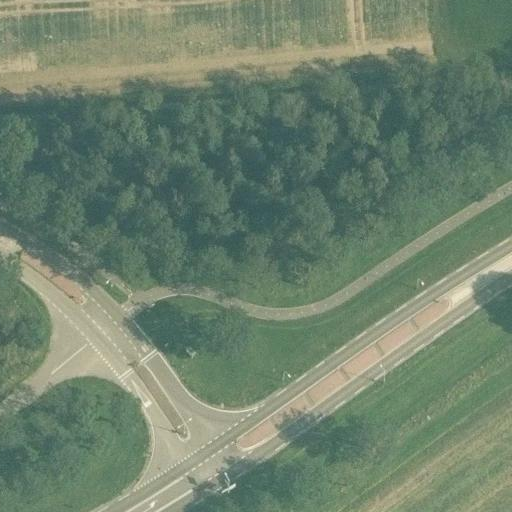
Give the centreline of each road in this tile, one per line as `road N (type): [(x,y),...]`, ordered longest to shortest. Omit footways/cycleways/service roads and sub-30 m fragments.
road 1 (primary): [(511,261),(439,289),(255,418),(207,467)]
road 2 (primary): [(207,467),(272,446),(456,314),(511,262)]
road 3 (primary): [(207,467),(194,427),(120,317)]
road 4 (primary): [(96,337),(169,442),(207,467)]
road 5 (primary): [(120,317),(73,274),(0,232)]
road 6 (primary): [(0,249),(96,337)]
road 7 (unclassified): [(0,416),(96,337)]
